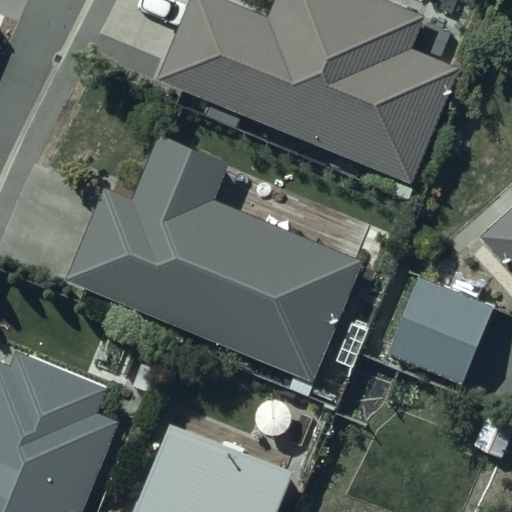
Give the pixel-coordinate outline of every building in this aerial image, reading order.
[(420,8),(398,0),(265,0),(263,7),(245,0),(182,0),(153,73),(408,174),(452,62),(406,43),(420,8)] [(225,158),(150,130),(130,183),(89,168),(43,289),(318,391),(369,255),(211,196),(225,158)] [(511,190),(463,218),(511,312),(511,190)] [(496,301),(418,271),(386,351),(464,382),(496,301)] [(108,384),(10,345),(6,356),(0,354),(0,511),(79,511),(119,414),(99,406),(108,384)] [(279,511),(296,472),(167,421),(131,511),(279,511)]
